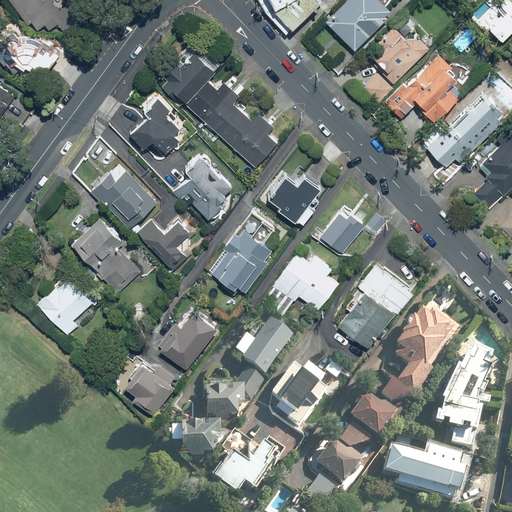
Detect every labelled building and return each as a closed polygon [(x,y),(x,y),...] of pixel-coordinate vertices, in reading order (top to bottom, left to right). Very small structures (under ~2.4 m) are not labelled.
[(9,0),(27,23),(31,20),(37,29),(44,24),(47,29),(56,22),(65,34),(84,20),(69,1),(58,10),(50,0),(9,0)] [(278,0),(289,13),(300,0),(278,0)] [(383,0),(345,0),(324,21),(352,49),(385,17),(382,14),(386,10),(380,4),(383,0)] [(511,30),(511,3),(511,5),(506,0),(505,0),(498,7),(503,12),(486,28),(500,42),(511,30)] [(8,17),(0,28),(0,63),(15,74),(19,70),(35,81),(56,51),(8,17)] [(383,53),(373,64),(392,83),(427,47),(413,33),(407,39),(392,25),(373,44),(383,53)] [(217,64),(194,43),(181,57),(184,59),(178,66),(173,62),(161,75),(167,80),(160,87),(172,98),(175,95),(185,104),(254,165),(276,141),(266,132),(272,125),(256,112),(251,118),(232,102),(237,95),(222,82),(217,87),(206,77),(217,64)] [(437,54),(405,84),(402,81),(381,101),(397,118),(412,103),(430,122),(456,98),(444,85),(451,78),(444,71),(449,66),(437,54)] [(392,86),(377,72),(362,87),(376,102),(392,86)] [(0,108),(10,94),(0,87),(0,83),(2,81),(0,79),(0,108)] [(491,116),(501,108),(490,96),(487,99),(480,91),(461,108),(465,112),(442,133),(438,128),(421,142),(443,167),(454,157),(458,162),(498,125),(491,116)] [(146,114),(143,117),(128,135),(140,145),(146,138),(165,153),(177,139),(172,134),(178,126),(165,115),(169,110),(154,97),(142,111),(146,114)] [(487,212),(511,186),(511,133),(507,129),(492,144),(496,148),(478,167),(487,176),(482,182),(483,184),(471,197),(487,212)] [(229,186),(198,154),(181,170),(186,176),(172,190),(179,197),(185,191),(193,199),(191,202),(207,218),(219,206),(215,202),(223,195),(221,194),(229,186)] [(155,200),(117,162),(101,179),(83,162),(72,172),(128,227),(155,200)] [(281,175),(263,199),(298,225),(310,209),(305,204),(316,189),(299,176),(293,184),(281,175)] [(340,252),(361,223),(368,214),(359,208),(354,216),(340,206),(318,237),(340,252)] [(376,212),(367,223),(377,231),(386,219),(376,212)] [(176,245),(193,228),(179,214),(163,229),(151,217),(137,232),(174,269),(187,255),(176,245)] [(98,216),(70,243),(93,269),(97,265),(119,289),(139,270),(117,246),(122,241),(98,216)] [(511,235),(511,216),(503,225),(511,235)] [(260,220),(251,232),(261,240),(270,228),(260,220)] [(225,249),(206,271),(233,294),(239,287),(242,290),(266,262),(262,258),(268,251),(243,229),(237,236),(232,233),(221,246),(225,249)] [(293,253),(260,301),(282,316),(296,295),(317,309),(335,283),(324,275),(329,268),(310,255),(306,262),(293,253)] [(362,291),(336,325),(364,347),(393,309),(396,312),(411,293),(374,264),(356,286),(362,291)] [(63,276),(35,303),(65,334),(77,323),(72,317),(88,301),(63,276)] [(428,369),(458,329),(432,309),(425,318),(417,312),(395,341),(400,344),(379,371),(412,396),(431,372),(428,369)] [(175,321),(165,334),(169,337),(159,351),(185,369),(213,327),(188,310),(178,323),(175,321)] [(263,379),(289,342),(266,326),(258,338),(250,332),(232,358),(263,379)] [(452,370),(436,402),(441,405),(437,418),(432,417),(430,427),(438,428),(439,425),(444,426),(443,432),(452,434),(449,445),(470,449),(477,409),(469,405),(474,397),(478,399),(483,390),(478,388),(486,371),(482,369),(492,350),(470,339),(465,349),(469,351),(465,359),(462,357),(455,372),(452,370)] [(130,400),(151,414),(170,385),(168,384),(173,376),(158,365),(152,373),(137,363),(122,386),(134,394),(130,400)] [(235,384),(252,399),(262,387),(245,373),(235,384)] [(296,380),(276,406),(293,419),(313,392),(296,380)] [(380,393),(393,403),(404,400),(408,395),(389,381),(380,393)] [(202,423),(226,423),(226,420),(234,421),(235,408),(240,408),(240,390),(203,389),(202,423)] [(367,394),(345,421),(370,440),(372,441),(393,414),(367,394)] [(336,439),(349,449),(366,445),(368,442),(347,425),(336,439)] [(217,429),(178,427),(177,456),(209,457),(210,445),(217,445),(217,429)] [(231,433),(219,450),(229,457),(209,485),(232,502),(241,488),(249,494),(263,475),(261,473),(270,460),(275,463),(281,454),(266,443),(263,447),(253,439),(249,446),(231,433)] [(331,442),(311,465),(338,488),(358,464),(331,442)] [(391,444),(381,476),(420,489),(421,486),(434,490),(433,492),(457,500),(465,478),(440,470),(443,461),(391,444)] [(316,480),(303,495),(318,508),(331,492),(316,480)]
